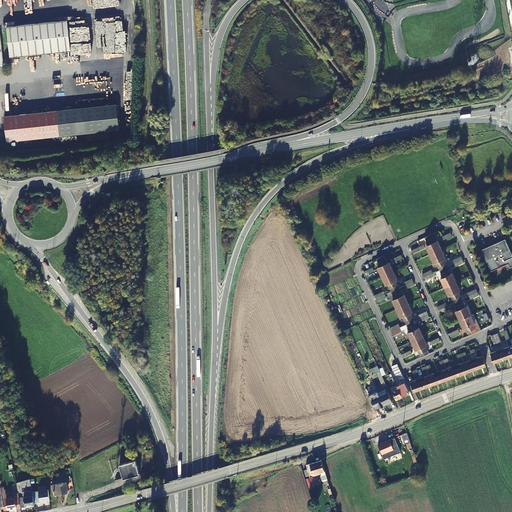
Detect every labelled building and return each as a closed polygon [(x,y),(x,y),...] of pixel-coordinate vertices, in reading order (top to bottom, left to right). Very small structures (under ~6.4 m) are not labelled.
[(9,26),(12,56),(71,49),(68,19),(9,26)] [(51,110),(54,135),(121,128),(117,102),(51,110)] [(9,140),(54,135),(51,110),(6,115),(9,140)] [(435,251),(441,249),(436,240),(435,241),(431,233),(428,235),(435,251)] [(429,254),(435,251),(428,235),(423,237),(426,244),(424,245),(429,254)] [(511,265),(511,253),(505,238),(481,249),(490,271),(508,263),(510,267),(511,265)] [(444,257),(441,249),(435,251),(443,267),(446,266),(443,258),(444,257)] [(443,267),(435,251),(429,254),(432,263),(435,262),(438,269),(443,267)] [(387,273),(393,270),(389,261),(387,262),(384,255),(379,257),(387,273)] [(381,276),(387,273),(379,257),(375,258),(378,266),(377,267),(381,276)] [(446,266),(443,267),(450,284),(456,281),(452,273),(450,273),(446,266)] [(450,284),(443,267),(438,269),(435,271),(438,278),(439,278),(443,287),(450,284)] [(398,282),(393,270),(387,273),(394,289),(399,287),(397,283),(398,282)] [(394,289),(387,273),(381,276),(385,284),(386,283),(390,291),(394,289)] [(511,280),(491,290),(494,297),(511,289),(511,280)] [(458,291),(460,290),(456,281),(450,284),(458,300),(461,298),(460,295),(458,291)] [(458,300),(450,284),(443,287),(447,296),(449,295),(453,302),(458,300)] [(399,287),(394,289),(401,305),(407,303),(403,294),(402,294),(399,287)] [(394,289),(390,291),(393,298),(392,299),(396,308),(401,305),(394,289)] [(461,298),(458,300),(465,316),(470,314),(466,305),(465,306),(461,298)] [(458,300),(453,302),(456,310),(454,310),(458,319),(465,316),(458,300)] [(414,316),(407,303),(401,305),(409,322),(414,320),(412,316),(414,316)] [(409,322),(401,305),(396,308),(400,316),(401,316),(405,324),(409,322)] [(429,317),(427,313),(418,318),(414,320),(409,322),(416,338),(422,335),(418,326),(416,327),(415,323),(429,317)] [(473,333),(481,330),(477,322),(475,323),(470,314),(465,316),(473,333)] [(468,336),(473,333),(465,316),(458,319),(463,328),(464,327),(468,336)] [(416,338),(409,322),(405,324),(399,326),(389,331),(390,334),(406,327),(408,331),(407,332),(411,341),(416,338)] [(394,341),(404,337),(402,332),(393,336),(394,341)] [(424,355),(428,353),(425,346),(426,345),(422,335),(416,338),(424,355)] [(420,357),(424,355),(416,338),(411,341),(415,350),(417,349),(420,357)] [(398,347),(401,354),(409,350),(406,343),(398,347)] [(500,349),(503,359),(511,355),(511,354),(509,346),(500,349)] [(494,362),(503,359),(500,349),(491,353),(494,362)] [(483,355),(473,358),(477,368),(486,365),(483,355)] [(464,362),(468,371),(477,368),(473,358),(464,362)] [(456,365),(459,374),(468,371),(464,362),(456,365)] [(381,373),(377,365),(374,367),(383,386),(386,384),(384,379),(382,376),(381,373)] [(447,368),(450,378),(459,374),(456,365),(447,368)] [(447,368),(438,371),(441,381),(450,378),(447,368)] [(429,375),(432,384),(441,381),(438,371),(429,375)] [(429,375),(420,378),(423,387),(432,384),(429,375)] [(423,387),(420,378),(410,381),(414,390),(423,387)] [(398,387),(401,396),(408,392),(404,382),(397,385),(398,387)] [(401,396),(398,387),(392,390),(395,398),(401,396)] [(380,396),(383,404),(392,400),(387,389),(385,390),(386,392),(379,395),(380,396)] [(376,398),(375,396),(373,398),(373,399),(371,400),(375,408),(383,404),(380,396),(376,398)] [(409,448),(410,448),(413,446),(408,432),(404,434),(409,448)] [(383,452),(396,447),(392,439),(379,444),(383,452)] [(322,479),(324,480),(328,479),(321,458),(306,464),(309,475),(321,471),(322,479)] [(121,466),(124,480),(141,477),(138,462),(121,466)] [(19,492),(32,488),(30,478),(17,482),(19,492)] [(53,483),(53,489),(55,489),(55,493),(67,492),(67,489),(69,489),(68,481),(53,483)] [(22,506),(35,505),(34,495),(20,497),(22,506)] [(4,510),(20,507),(19,497),(3,500),(4,508),(4,510)]
